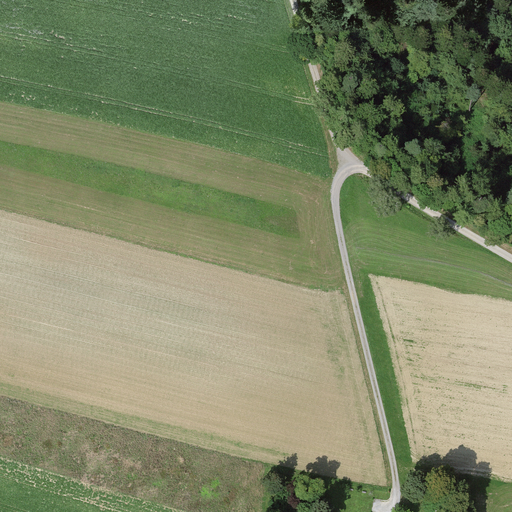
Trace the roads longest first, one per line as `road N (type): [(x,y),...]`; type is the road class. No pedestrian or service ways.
road 1 (track): [(511,259),(354,164),(339,143),(294,0)]
road 2 (track): [(354,164),(341,177),(339,225),(397,476),(395,511)]
